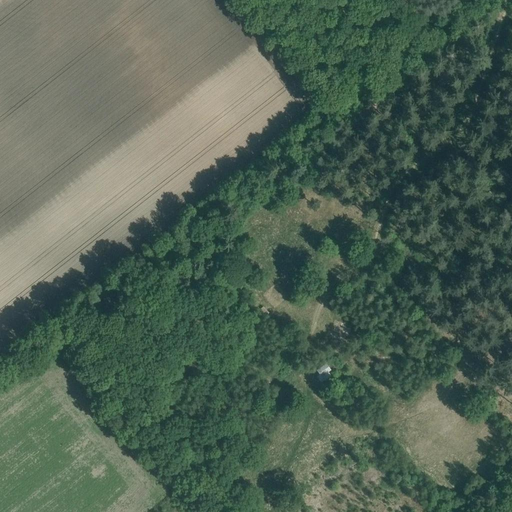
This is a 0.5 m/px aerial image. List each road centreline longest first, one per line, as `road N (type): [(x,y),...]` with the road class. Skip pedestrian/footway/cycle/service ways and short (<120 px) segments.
road 1 (track): [(201,511),(113,404),(113,293),(480,0)]
road 2 (track): [(311,428),(313,342),(364,242)]
